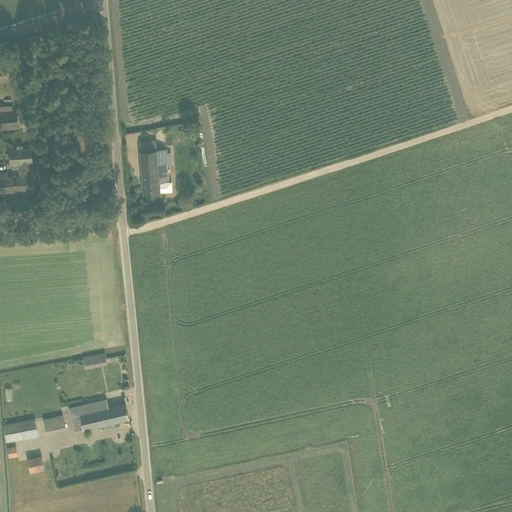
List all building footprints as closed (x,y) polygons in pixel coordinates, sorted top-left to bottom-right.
[(0,78),(0,108),(17,107),(14,77),(0,78)] [(16,111),(0,112),(0,130),(18,129),(16,111)] [(0,172),(0,186),(0,192),(34,189),(33,175),(32,175),(31,165),(33,165),(32,148),(9,150),(10,166),(20,166),(21,176),(7,177),(7,172),(0,172)] [(166,149),(161,150),(140,151),(143,194),(161,193),(161,192),(172,191),(172,181),(169,181),(166,149)] [(96,367),(94,355),(83,357),(83,358),(85,369),(96,367)] [(107,399),(106,399),(69,408),(75,432),(84,430),(129,419),(126,404),(109,408),(107,399)] [(47,433),(66,429),(63,415),(43,420),(47,433)] [(38,435),(35,419),(4,425),(7,441),(38,435)] [(41,456),(27,459),(30,472),(44,470),(41,456)]
